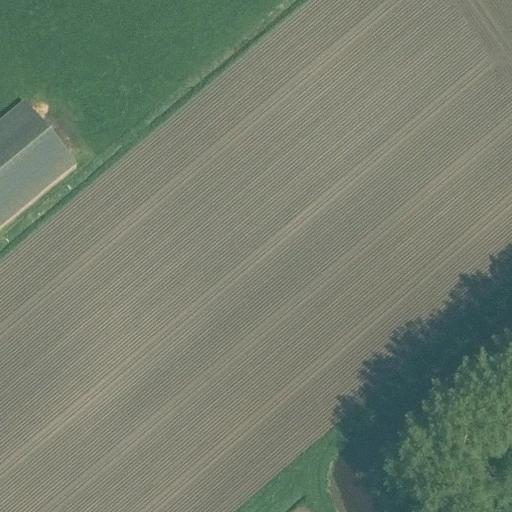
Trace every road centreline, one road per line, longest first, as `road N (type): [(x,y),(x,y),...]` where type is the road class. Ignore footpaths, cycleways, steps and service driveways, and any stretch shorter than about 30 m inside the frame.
road 1 (track): [(311,493),(328,456),(511,295)]
road 2 (track): [(408,511),(401,479),(412,464),(511,383)]
